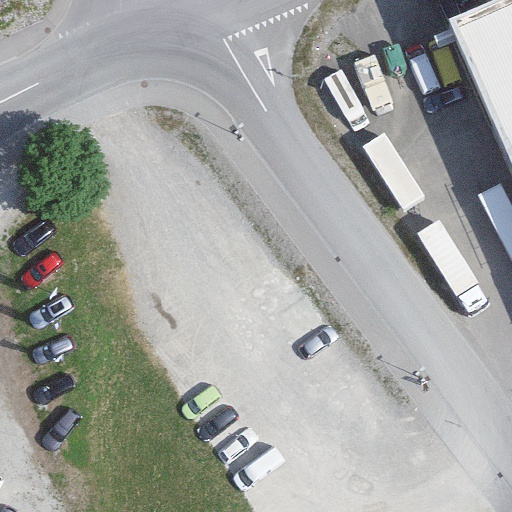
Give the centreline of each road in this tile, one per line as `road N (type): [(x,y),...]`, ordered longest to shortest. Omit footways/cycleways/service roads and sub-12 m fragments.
road 1 (residential): [(185,18),(511,455)]
road 2 (residential): [(0,105),(185,18)]
